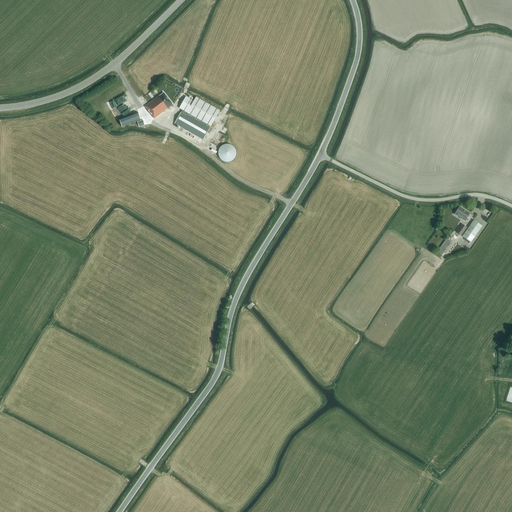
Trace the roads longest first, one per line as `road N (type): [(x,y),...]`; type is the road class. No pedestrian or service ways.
road 1 (tertiary): [(119,511),(216,375),(240,287),(320,154)]
road 2 (secondary): [(180,0),(79,86),(0,107)]
road 3 (unclassified): [(511,206),(475,194),(409,197),(320,154)]
road 4 (tertiary): [(320,154),(358,53),(352,0)]
